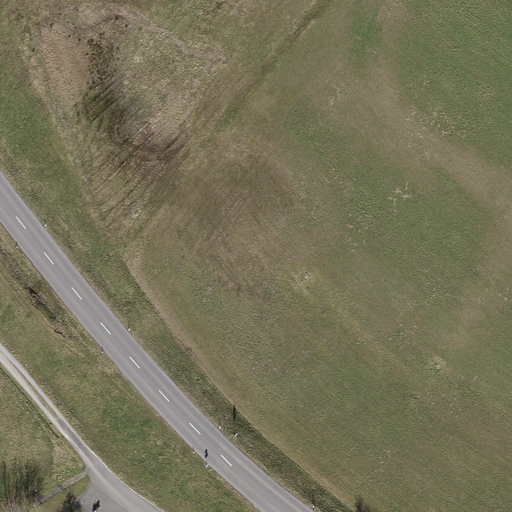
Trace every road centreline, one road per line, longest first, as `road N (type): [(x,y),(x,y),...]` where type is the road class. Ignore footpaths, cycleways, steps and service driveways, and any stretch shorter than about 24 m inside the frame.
road 1 (secondary): [(0,193),(174,406),(290,511)]
road 2 (track): [(0,351),(122,494),(148,511)]
